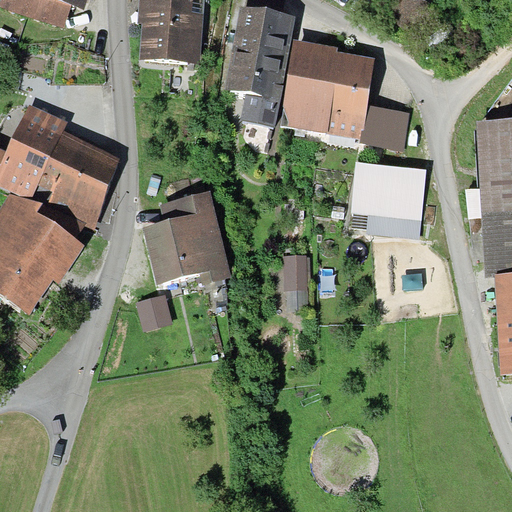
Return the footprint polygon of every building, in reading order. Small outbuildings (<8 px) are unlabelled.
[(0,8),(64,30),(72,8),(49,0),(1,0),(0,4),(0,8)] [(49,0),(72,8),(85,12),(88,0),(49,0)] [(141,25),(139,62),(201,66),(205,0),(140,0),(139,25),(141,25)] [(420,0),(400,0),(388,18),(417,38),(436,10),(420,0)] [(242,10),(227,93),(246,96),(241,124),(275,130),(295,19),(242,10)] [(338,49),(294,42),(280,128),(327,135),(327,136),(361,142),(362,132),(364,133),(368,108),(375,60),(337,54),(338,49)] [(68,124),(29,106),(7,155),(0,151),(0,186),(13,192),(87,226),(86,229),(92,232),(124,162),(85,145),(63,135),(68,124)] [(410,114),(368,108),(364,133),(362,132),(361,142),(360,146),(404,153),(410,114)] [(485,281),(495,280),(495,279),(511,277),(511,122),(477,124),(485,281)] [(356,165),(351,215),(369,216),(367,235),(420,241),(427,172),(356,165)] [(86,229),(87,226),(13,192),(0,211),(0,298),(30,318),(51,286),(53,283),(60,287),(85,249),(76,242),(86,229)] [(232,281),(211,194),(161,207),(166,225),(143,231),(158,288),(190,280),(210,275),(213,286),(232,281)] [(288,260),(291,313),(315,312),(313,259),(288,260)] [(511,277),(495,279),(495,280),(500,379),(511,378),(511,277)]
